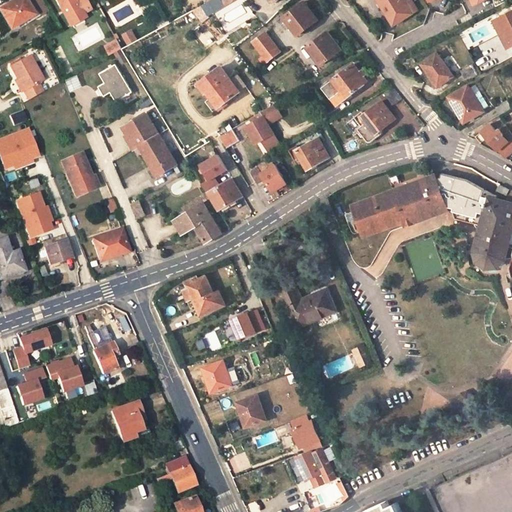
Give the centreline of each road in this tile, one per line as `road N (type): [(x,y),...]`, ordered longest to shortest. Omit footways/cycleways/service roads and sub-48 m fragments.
road 1 (unclassified): [(129,281),(212,253),(350,168),(452,148)]
road 2 (residential): [(230,511),(129,281)]
road 3 (unknown): [(152,273),(80,94)]
road 4 (residential): [(331,0),(452,148)]
road 5 (residential): [(511,432),(340,511)]
road 6 (unknown): [(43,155),(94,293)]
road 7 (unclassified): [(0,325),(129,281)]
